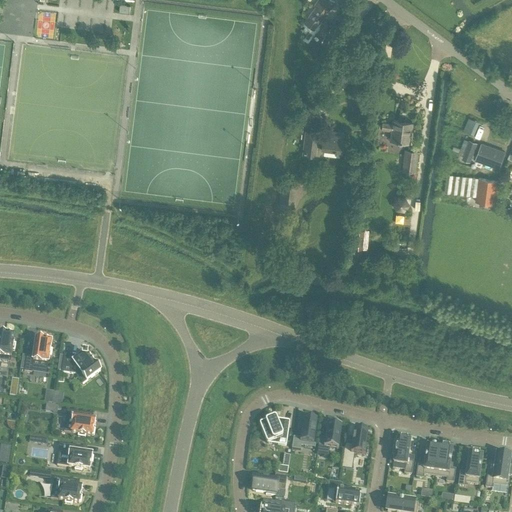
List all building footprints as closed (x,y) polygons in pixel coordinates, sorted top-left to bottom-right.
[(304,22),(313,30),(334,2),(331,0),(318,0),(314,5),(316,7),(304,22)] [(119,4),(118,12),(128,14),(129,6),(119,4)] [(317,32),(323,36),(330,26),(325,22),(317,32)] [(466,125),(479,129),(487,108),(478,105),(473,103),(469,102),(469,101),(460,97),(457,105),(458,105),(455,114),(468,118),(466,125)] [(390,140),(409,142),(412,123),(392,120),(392,124),(383,123),(383,124),(379,124),(379,128),(382,129),(391,130),(390,140)] [(324,149),(341,151),(343,133),(331,131),(323,130),(323,135),(318,135),(318,133),(305,132),(302,155),(323,157),(324,149)] [(465,137),(458,156),(471,160),(478,141),(465,137)] [(476,160),(498,168),(504,152),(482,143),(476,160)] [(405,150),(402,170),(415,172),(417,152),(405,150)] [(476,196),(475,202),(495,205),(498,181),(447,174),(444,192),(476,196)] [(296,184),(292,184),(282,183),(279,205),(293,207),(296,184)] [(392,201),(394,208),(395,210),(404,211),(409,204),(406,197),(398,195),(392,201)] [(354,247),(362,248),(363,230),(355,230),(354,247)] [(0,361),(10,363),(12,351),(14,351),(15,344),(13,344),(14,337),(13,337),(13,335),(7,334),(6,336),(0,334),(0,361)] [(32,373),(46,375),(48,357),(51,357),(52,350),(49,350),(50,343),(44,342),(43,339),(37,339),(36,340),(33,356),(27,355),(24,372),(32,373)] [(95,366),(94,367),(86,357),(87,355),(83,354),(82,356),(80,357),(64,355),(61,373),(74,375),(75,374),(78,378),(78,379),(82,385),(100,372),(100,370),(97,366),(95,366)] [(19,380),(12,379),(9,397),(16,398),(19,380)] [(52,405),(54,392),(46,391),(44,403),(52,405)] [(63,394),(54,392),(52,405),(62,406),(63,394)] [(46,405),(45,412),(55,413),(56,406),(46,405)] [(94,422),(91,422),(92,415),(67,411),(64,433),(78,435),(78,437),(85,438),(85,436),(92,437),(92,436),(94,436),(95,430),(93,429),(93,428),(94,422)] [(260,425),(259,426),(260,426),(260,427),(266,443),(267,443),(267,444),(268,444),(284,446),(285,446),(286,446),(286,445),(286,444),(288,428),(278,427),(276,420),(275,420),(275,419),(274,419),(273,419),(261,424),(260,424),(260,425)] [(293,438),(291,450),(300,451),(301,447),(301,443),(313,445),(314,443),(317,421),(303,419),(303,420),(303,421),(300,439),(293,438)] [(14,432),(16,423),(7,422),(7,424),(7,426),(8,428),(9,430),(11,431),(12,432),(14,432)] [(317,455),(328,457),(329,449),(338,450),(341,426),(327,424),(324,446),(318,445),(317,455)] [(344,451),(341,469),(352,471),(354,455),(364,456),(364,455),(366,455),(367,450),(367,449),(365,449),(365,448),(367,433),(358,432),(358,431),(354,431),(352,446),(345,445),(344,451)] [(408,439),(400,438),(399,440),(397,440),(396,448),(393,448),(392,456),(394,456),(393,469),(405,471),(404,474),(411,475),(414,457),(408,457),(409,450),(408,450),(410,442),(407,441),(408,439)] [(93,458),(91,456),(76,454),(77,447),(59,444),(58,452),(59,452),(57,466),(75,469),(74,471),(81,472),(82,470),(89,471),(90,464),(92,463),(93,458)] [(423,475),(435,477),(439,448),(436,448),(436,446),(431,445),(430,447),(427,446),(425,456),(424,462),(425,462),(424,466),(418,465),(416,478),(423,479),(423,475)] [(11,448),(0,446),(0,449),(0,464),(8,466),(11,448)] [(439,448),(435,477),(447,479),(446,482),(453,483),(455,471),(449,470),(449,466),(450,466),(451,459),(450,459),(452,450),(448,449),(448,448),(443,447),(442,448),(439,448)] [(466,474),(460,473),(458,486),(465,487),(465,483),(477,485),(482,456),(479,456),(480,454),(472,452),(471,455),(469,454),(468,463),(467,463),(466,470),(467,470),(466,474)] [(511,466),(508,466),(509,458),(507,458),(507,456),(499,454),(499,457),(496,456),(495,466),(494,466),(493,472),(494,472),(493,476),(487,475),(485,488),(492,489),(493,485),(505,487),(506,476),(511,476),(511,468),(511,466)] [(278,474),(287,475),(288,468),(283,468),(279,467),(278,474)] [(29,478),(50,481),(51,474),(30,471),(29,478)] [(254,478),(252,492),(276,496),(277,489),(287,490),(289,476),(275,474),(274,481),(254,478)] [(54,478),(51,500),(65,502),(65,504),(72,505),(72,503),(79,504),(79,503),(81,503),(82,497),(80,496),(80,495),(81,489),(78,489),(79,482),(54,478)] [(333,504),(336,504),(359,507),(361,494),(341,491),(342,484),(329,482),(328,490),(334,491),(333,504)] [(431,500),(432,492),(421,490),(420,498),(431,500)] [(441,501),(452,503),(453,496),(441,495),(441,501)] [(469,506),(470,499),(454,496),(453,504),(469,506)] [(416,511),(418,504),(389,499),(388,502),(386,501),(385,509),(387,510),(386,511),(416,511)] [(260,507),(259,511),(294,511),(295,505),(281,503),(281,504),(280,510),(262,508),(260,507)]
